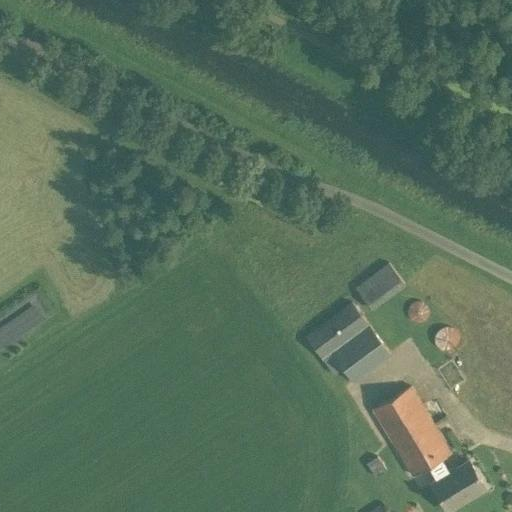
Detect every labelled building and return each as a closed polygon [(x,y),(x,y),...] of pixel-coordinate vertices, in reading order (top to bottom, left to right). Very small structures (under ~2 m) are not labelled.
[(372,310),(406,284),(388,260),(354,286),(372,310)] [(391,353),(353,302),(304,335),(334,374),(344,367),(353,380),(391,353)] [(0,348),(45,319),(36,305),(0,328),(0,348)] [(430,333),(444,351),(461,338),(446,320),(430,333)] [(449,470),(441,458),(452,452),(411,384),(371,408),(412,476),(428,466),(435,478),(430,481),(447,510),(485,488),(468,459),(449,470)] [(387,511),(381,502),(365,511),(387,511)]
